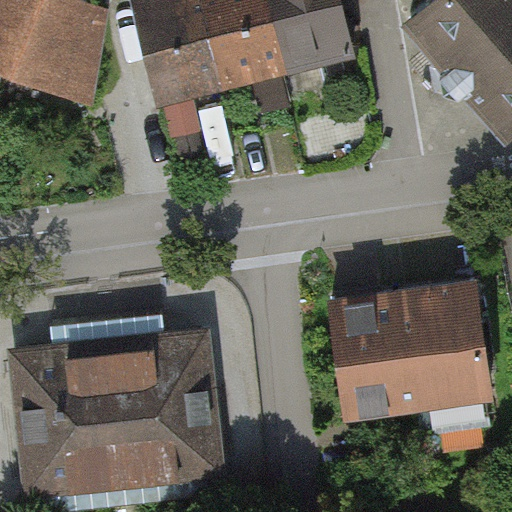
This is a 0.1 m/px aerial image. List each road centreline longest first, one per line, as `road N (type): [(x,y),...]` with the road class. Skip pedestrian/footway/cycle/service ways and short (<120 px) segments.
road 1 (residential): [(301,511),(268,227)]
road 2 (residential): [(0,261),(268,227)]
road 3 (residential): [(268,227),(511,186)]
